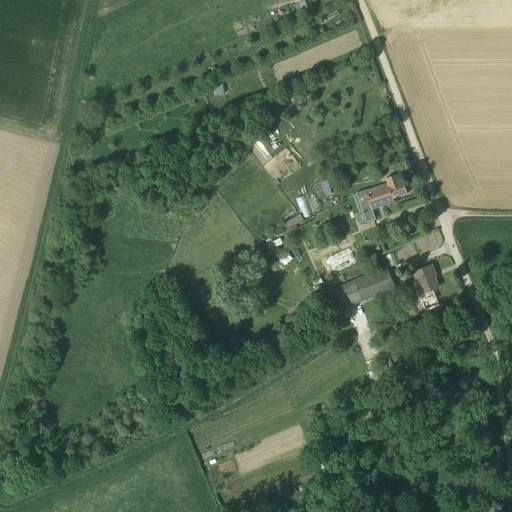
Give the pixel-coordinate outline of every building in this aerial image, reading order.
[(224,94),(222,81),(214,82),(215,90),(210,90),(211,96),(224,94)] [(257,139),(268,153),(269,154),(282,144),(270,128),(269,129),(257,139)] [(404,182),(401,183),(398,174),(386,178),(388,184),(384,185),(387,193),(392,191),(393,198),(408,193),(404,182)] [(337,190),(333,178),(323,182),(327,194),(337,190)] [(315,184),(318,195),(326,192),(323,181),(315,184)] [(387,193),(384,185),(367,191),(367,189),(357,193),(367,222),(376,219),(372,209),(395,201),(393,198),(392,191),(387,193)] [(304,195),(296,199),(304,216),(312,213),(304,195)] [(299,213),(283,221),(286,227),(302,219),(299,213)] [(407,244),(410,251),(408,252),(410,258),(438,247),(433,234),(407,244)] [(262,241),(267,252),(275,248),(270,237),(262,241)] [(337,310),(395,287),(387,265),(328,288),(337,310)] [(432,265),(412,273),(421,294),(439,287),(433,273),(435,272),(432,265)] [(326,290),(318,284),(314,290),(322,296),(326,290)]
